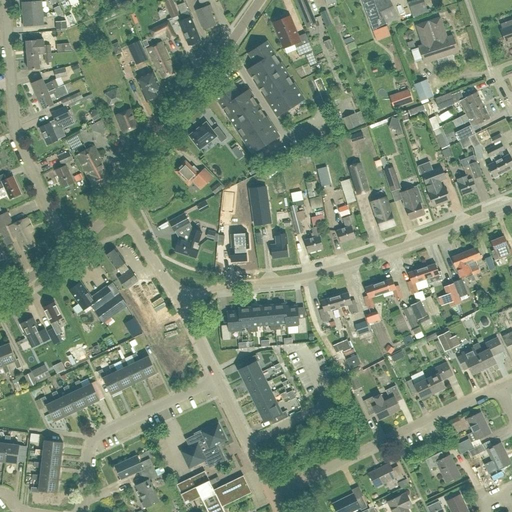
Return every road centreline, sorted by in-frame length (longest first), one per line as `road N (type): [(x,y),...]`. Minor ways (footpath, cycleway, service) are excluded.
road 1 (residential): [(179,304),(218,287),(355,261),(511,204)]
road 2 (residential): [(68,251),(15,134),(5,0)]
road 3 (residential): [(116,208),(261,0)]
road 4 (residential): [(272,495),(498,386)]
road 5 (residential): [(82,511),(93,439),(216,379)]
road 6 (residential): [(246,442),(323,403),(303,349)]
